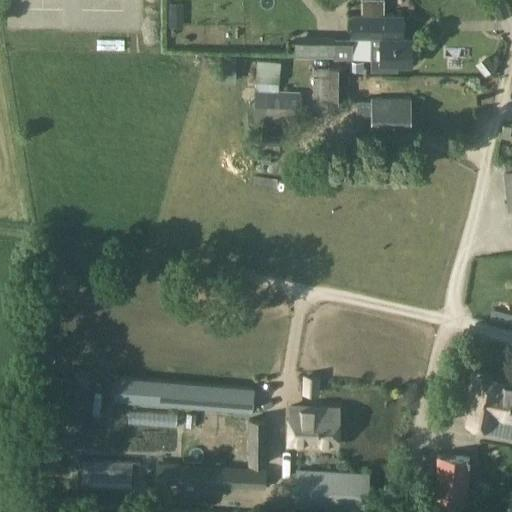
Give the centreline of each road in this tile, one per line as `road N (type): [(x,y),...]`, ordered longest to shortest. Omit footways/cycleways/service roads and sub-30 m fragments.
road 1 (track): [(402,511),(511,72)]
road 2 (track): [(30,247),(269,286)]
